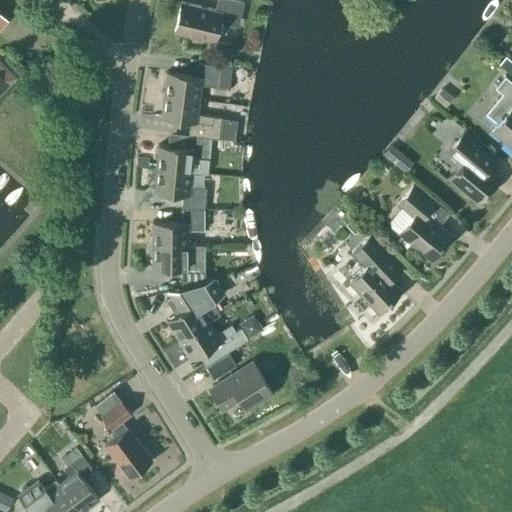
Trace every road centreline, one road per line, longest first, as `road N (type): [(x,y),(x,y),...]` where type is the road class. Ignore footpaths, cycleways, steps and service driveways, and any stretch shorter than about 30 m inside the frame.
road 1 (residential): [(215,477),(122,326),(109,288),(120,108),(139,0)]
road 2 (tertiary): [(215,477),(318,419),(389,365),(511,232)]
road 3 (track): [(511,329),(431,414),(279,511)]
